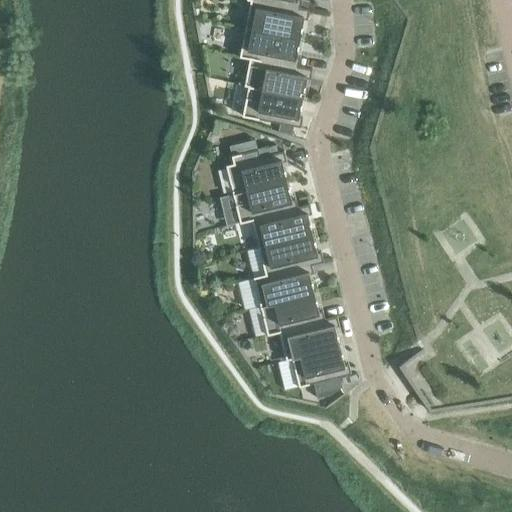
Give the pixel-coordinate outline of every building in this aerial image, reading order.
[(239,26),(299,38),(303,19),(307,19),(309,10),(256,0),(250,0),(245,25),(239,23),(239,26)] [(256,0),(309,10),(309,9),(300,7),(300,0),(256,0)] [(312,68),(298,66),(300,58),(296,57),(299,38),(239,26),(239,28),(244,29),(239,55),(312,69),(312,68)] [(239,55),(239,56),(259,60),(254,84),(248,83),(248,85),(242,84),(242,85),(301,97),(302,97),(306,78),(310,79),(312,69),(239,55)] [(302,97),(301,97),(242,85),(241,87),(247,88),(242,116),(300,127),(302,117),(298,116),(302,97)] [(233,163),(226,165),(233,194),(285,181),(281,162),(286,161),(284,150),(259,156),(258,148),(231,155),(233,163)] [(290,199),(285,181),(233,194),(239,221),(309,204),(309,203),(297,206),(295,198),(290,199)] [(312,214),(309,204),(239,221),(240,222),(252,220),(258,246),(311,234),(306,215),(312,214)] [(311,234),(258,246),(265,273),(253,276),(253,277),(323,260),(321,251),(315,253),(311,234)] [(323,261),(323,260),(253,277),(260,305),(313,293),(308,274),(313,272),(311,264),(323,261)] [(317,311),(313,293),(260,305),(267,333),(337,316),(336,315),(325,318),(323,310),(317,311)] [(286,358),(338,346),(333,327),(339,325),(337,316),(267,333),(267,334),(279,331),(286,358)] [(351,373),(348,363),(343,364),(338,346),(286,358),(286,359),(292,358),(299,386),(313,382),(339,376),(351,373)] [(339,376),(313,382),(317,397),(330,394),(342,386),(339,376)]
